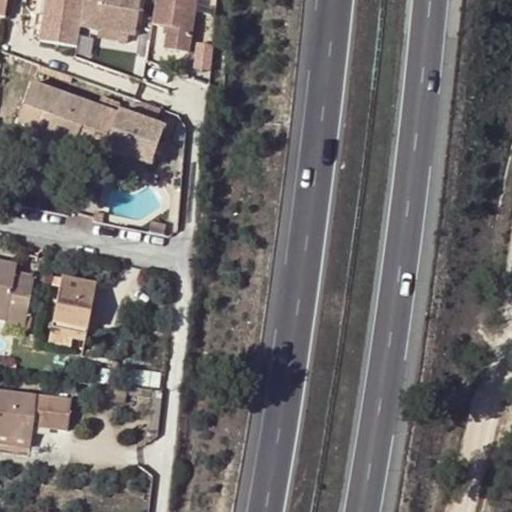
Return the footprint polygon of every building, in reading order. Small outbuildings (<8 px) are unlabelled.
[(40,0),(35,40),(73,46),(76,26),(80,0),(77,0),(40,0)] [(136,0),(80,0),(76,26),(95,29),(125,35),(131,36),(136,0)] [(185,52),(192,0),(151,0),(148,25),(164,27),(161,49),(185,52)] [(123,42),(125,35),(95,29),(93,37),(123,42)] [(199,43),(197,67),(214,68),(216,44),(199,43)] [(116,112),(97,105),(50,88),(31,82),(16,123),(37,130),(34,139),(71,152),(75,143),(83,120),(91,122),(82,146),(102,153),(106,142),(116,112)] [(97,105),(116,112),(116,111),(119,103),(100,96),(97,105)] [(116,111),(116,112),(106,142),(104,149),(149,165),(162,127),(153,124),(159,109),(139,103),(134,118),(116,111)] [(75,143),(82,146),(91,122),(83,120),(75,143)] [(148,232),(163,235),(165,224),(151,221),(148,232)] [(0,312),(5,314),(3,322),(2,324),(23,328),(32,280),(13,276),(15,266),(0,262),(0,312)] [(61,288),(62,279),(55,277),(53,286),(61,288)] [(53,329),(86,335),(96,286),(62,279),(61,288),(53,329)] [(85,343),(86,335),(53,329),(51,336),(85,343)] [(0,443),(29,447),(32,426),(33,418),(48,421),(46,428),(65,430),(66,430),(70,399),(0,391),(0,443)] [(33,418),(32,426),(46,428),(48,421),(33,418)] [(0,451),(28,455),(29,447),(0,443),(0,451)]
